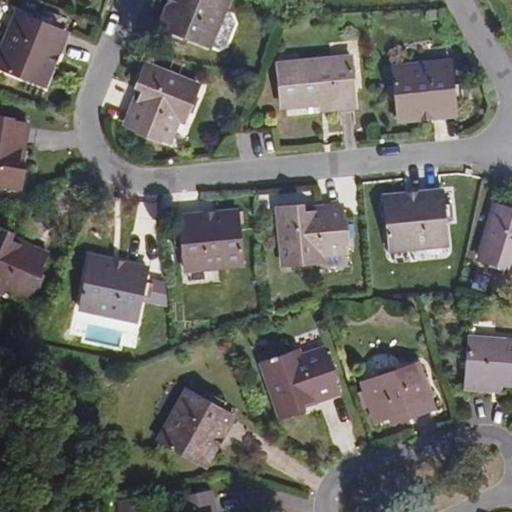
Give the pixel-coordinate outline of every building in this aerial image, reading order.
[(208,47),(227,0),(170,0),(160,27),(172,32),(169,39),(184,46),(187,39),(208,47)] [(17,12),(0,54),(0,69),(44,87),(53,66),(47,63),(50,57),(55,59),(66,32),(54,27),(57,21),(41,14),(39,21),(17,12)] [(47,63),(53,66),(55,59),(50,57),(47,63)] [(351,57),(277,64),(280,104),(328,100),(329,110),(356,107),(351,57)] [(451,62),(392,68),(397,121),(456,115),(454,101),(462,100),(460,84),(453,85),(451,62)] [(199,86),(146,64),(139,81),(147,84),(139,103),(137,102),(127,125),(169,142),(179,119),(184,121),(199,86)] [(0,185),(20,189),(23,171),(15,170),(19,150),(21,150),(26,126),(0,121),(0,185)] [(442,192),(384,197),(389,250),(448,244),(445,221),(453,221),(451,205),(443,205),(442,192)] [(511,209),(496,204),(479,260),(511,269),(511,218),(510,218),(511,211),(511,209)] [(278,208),(284,265),(322,262),(321,256),(346,254),(342,208),(317,211),(317,213),(297,215),(296,207),(278,208)] [(184,270),(243,264),(238,212),(179,218),(180,231),(173,231),(175,248),(182,247),(184,270)] [(0,228),(0,291),(2,292),(4,286),(27,297),(45,254),(22,245),(21,247),(3,239),(6,231),(0,228)] [(148,269),(90,256),(80,308),(137,320),(141,298),(149,300),(152,283),(145,282),(148,269)] [(511,340),(469,337),(466,388),(493,389),(493,379),(511,380),(511,340)] [(261,364),(279,419),(296,413),(293,405),(312,399),(313,401),(337,393),(323,350),(299,358),(297,352),(261,364)] [(434,409),(418,364),(363,383),(376,422),(391,417),(407,411),(409,418),(434,409)] [(187,390),(159,442),(205,467),(216,446),(211,444),(215,438),(220,440),(234,416),(221,409),(225,403),(211,395),(207,401),(187,390)] [(409,418),(407,411),(391,417),(393,423),(409,418)] [(211,444),(216,446),(220,440),(215,438),(211,444)] [(213,511),(210,491),(180,497),(183,511),(213,511)]
